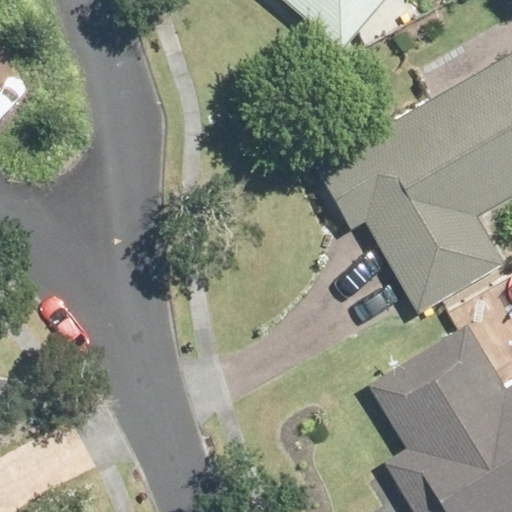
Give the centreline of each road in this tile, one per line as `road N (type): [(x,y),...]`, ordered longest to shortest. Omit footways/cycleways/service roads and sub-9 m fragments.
road 1 (residential): [(126,124),(103,345)]
road 2 (residential): [(196,511),(103,345)]
road 3 (residential): [(103,345),(0,211)]
road 4 (residential): [(84,0),(102,32),(126,124)]
